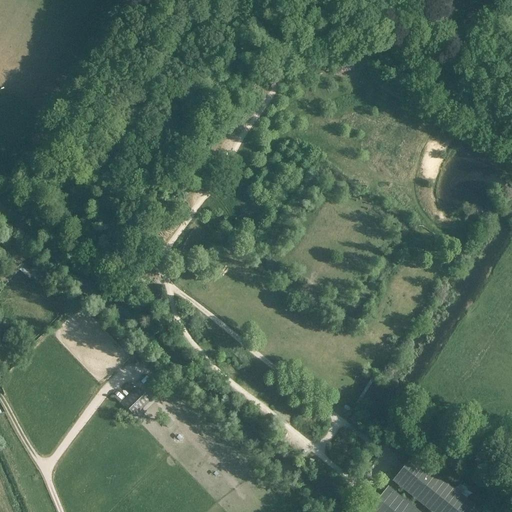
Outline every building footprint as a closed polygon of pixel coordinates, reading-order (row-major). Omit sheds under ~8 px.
[(439,81),(433,91),(453,104),(458,94),(439,81)] [(13,235),(16,232),(8,225),(5,229),(13,235)] [(2,259),(14,270),(24,260),(13,248),(2,259)] [(29,260),(39,268),(41,266),(31,258),(29,260)] [(6,265),(2,268),(7,274),(11,271),(6,265)] [(147,402),(136,391),(126,401),(138,412),(147,402)] [(168,429),(174,424),(168,415),(161,420),(168,429)] [(430,511),(480,511),(412,458),(393,482),(430,511)] [(417,511),(387,488),(368,511),(417,511)]
